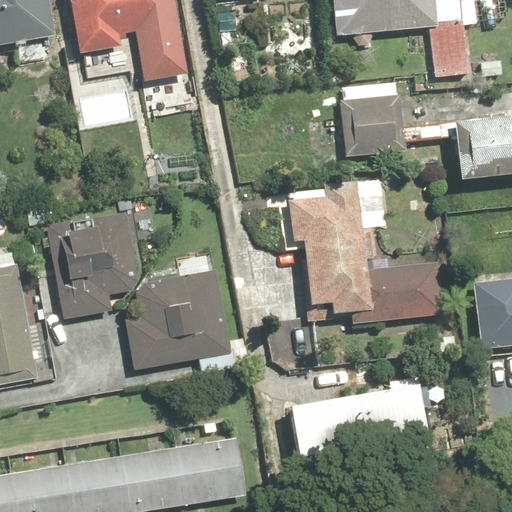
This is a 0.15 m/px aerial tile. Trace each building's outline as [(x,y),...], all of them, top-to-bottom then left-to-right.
[(0,0),(0,44),(53,36),(47,0),(0,0)] [(67,0),(76,55),(119,48),(117,38),(123,37),(122,32),(175,23),(171,0),(67,0)] [(329,0),(333,35),(436,26),(433,0),(329,0)] [(397,82),(335,88),(342,158),(404,152),(397,82)] [(511,112),(449,119),(455,179),(511,173),(511,112)] [(364,269),(354,179),(320,183),(321,195),(285,199),(290,240),(300,239),(308,303),(327,301),(328,312),(348,310),(350,326),(442,315),(436,261),(364,269)] [(69,220),(43,225),(60,319),(110,310),(107,295),(128,291),(136,280),(124,211),(87,217),(89,226),(71,230),(69,220)] [(0,384),(37,377),(14,251),(0,253),(0,384)] [(136,315),(121,318),(131,370),(229,353),(214,269),(141,282),(132,294),(136,315)] [(511,277),(469,282),(476,348),(511,344),(511,277)] [(416,384),(286,404),(295,460),(425,439),(416,384)] [(234,437),(0,474),(0,511),(145,511),(244,497),(234,437)]
